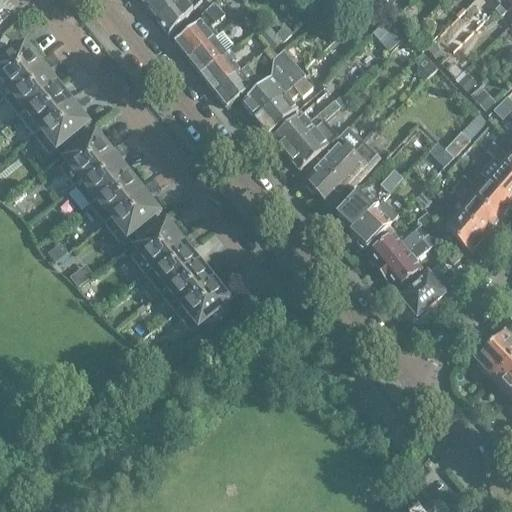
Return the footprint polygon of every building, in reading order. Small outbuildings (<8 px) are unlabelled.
[(138,0),(147,11),(158,0),(138,0)] [(158,0),(147,11),(157,24),(182,0),(158,0)] [(198,0),(182,0),(157,24),(168,38),(202,3),(198,0)] [(511,0),(509,0),(501,8),(495,13),(502,20),(511,9),(511,0)] [(204,21),(174,45),(188,62),(218,38),(211,29),(225,18),(215,6),(201,18),(204,21)] [(410,39),(395,22),(386,30),(396,41),(387,48),(393,55),(410,39)] [(280,44),(264,28),(255,37),(271,54),(280,44)] [(293,37),(285,28),(275,38),(283,46),(293,37)] [(222,34),(218,38),(188,62),(201,78),(230,55),(235,50),(222,34)] [(442,56),(433,45),(426,52),(435,62),(442,56)] [(413,55),(403,46),(393,57),(403,65),(413,55)] [(21,56),(16,49),(0,61),(0,70),(1,72),(0,72),(0,95),(4,101),(43,70),(28,50),(21,56)] [(263,54),(256,60),(265,71),(272,65),(263,54)] [(237,63),(230,55),(201,78),(214,94),(240,73),(233,65),(237,63)] [(242,106),(255,122),(303,80),(304,81),(306,80),(284,55),(273,64),(271,81),(242,106)] [(438,74),(422,56),(413,63),(429,82),(438,74)] [(444,73),(454,83),(462,75),(452,66),(444,73)] [(58,89),(43,70),(4,101),(19,120),(58,89)] [(247,82),(240,73),(214,94),(228,111),(261,83),(254,75),(247,82)] [(465,78),(462,75),(454,83),(467,96),(476,86),(467,77),(465,78)] [(303,80),(255,122),(269,137),(298,112),(290,104),(299,96),(303,101),(313,92),(304,81),(303,80)] [(487,90),(483,87),(470,99),(485,115),(495,106),(483,94),(487,90)] [(73,107),(58,89),(19,120),(34,139),(73,107)] [(511,104),(508,100),(500,108),(510,117),(511,114),(511,104)] [(272,141),(285,157),(324,124),(325,125),(341,111),(335,104),(319,118),(309,126),(301,116),(272,141)] [(73,107),(34,139),(50,158),(62,148),(67,154),(87,138),(82,132),(89,127),(73,107)] [(510,117),(500,108),(493,115),(502,124),(510,117)] [(478,117),(445,153),(453,161),(487,125),(478,117)] [(324,124),(285,157),(299,173),(302,170),(305,173),(313,166),(311,163),(318,156),(320,158),(338,140),(325,125),(324,124)] [(339,142),(338,140),(320,158),(323,160),(322,164),(321,165),(305,182),(317,195),(364,146),(348,131),(339,142)] [(87,138),(67,154),(72,161),(60,170),(75,190),(114,159),(98,139),(92,144),(87,138)] [(482,159),(481,160),(497,174),(488,184),(511,205),(511,176),(487,154),(487,153),(477,144),(472,150),(482,159)] [(382,162),(364,146),(317,195),(328,208),(346,189),(352,194),(382,162)] [(493,146),(487,153),(487,154),(511,176),(511,157),(510,160),(493,146)] [(452,161),(442,152),(435,159),(445,168),(452,161)] [(114,159),(75,190),(90,209),(129,177),(114,159)] [(389,196),(403,182),(394,174),(380,189),(389,196)] [(129,177),(90,209),(105,227),(144,196),(129,177)] [(465,179),(458,187),(500,224),(511,210),(511,205),(488,184),(480,194),(465,179)] [(500,224),(458,187),(452,193),(468,207),(460,217),(486,240),(500,224)] [(338,218),(354,233),(375,211),(378,208),(362,192),(338,218)] [(423,194),(415,202),(425,211),(432,204),(423,194)] [(144,196),(105,227),(121,247),(133,237),(138,243),(158,227),(153,221),(160,216),(144,196)] [(375,211),(354,233),(350,237),(366,252),(398,219),(382,204),(378,208),(375,211)] [(394,237),(367,258),(381,275),(438,230),(427,216),(418,224),(422,229),(401,246),(394,237)] [(486,240),(460,217),(445,234),(471,257),(486,240)] [(158,227),(138,243),(143,249),(130,259),(146,279),(185,248),(169,228),(163,233),(158,227)] [(438,230),(381,275),(395,293),(422,271),(415,263),(429,252),(430,252),(445,240),(438,230)] [(185,248),(146,279),(161,297),(200,266),(185,248)] [(457,252),(448,260),(453,267),(463,259),(457,252)] [(200,266),(161,297),(176,316),(215,285),(200,266)] [(93,278),(85,268),(69,281),(77,291),(93,278)] [(437,272),(401,300),(417,320),(453,291),(437,272)] [(215,285),(176,316),(191,336),(204,326),(209,333),(229,317),(224,310),(230,305),(215,285)] [(511,330),(478,363),(495,381),(511,364),(511,330)] [(511,364),(495,381),(511,398),(511,397),(511,364)]
